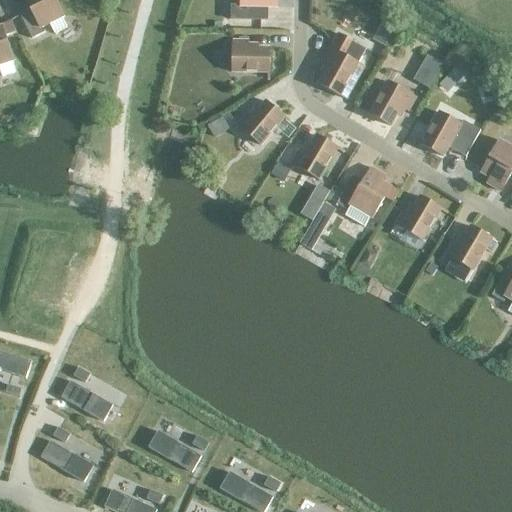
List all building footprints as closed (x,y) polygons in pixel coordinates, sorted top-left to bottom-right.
[(20,17),(31,40),(44,34),(41,29),(49,25),(54,35),(66,29),(61,19),(63,18),(54,0),(24,0),(30,12),(20,17)] [(276,0),(240,0),(240,8),(231,8),(231,20),(261,21),(261,9),(277,9),(276,0)] [(0,73),(2,78),(14,74),(11,64),(13,63),(5,38),(15,34),(12,24),(0,28),(0,73)] [(329,67),(318,86),(340,98),(358,66),(366,51),(338,35),(330,50),(322,63),(329,67)] [(232,42),(232,74),(269,75),(269,50),(248,50),(248,42),(232,42)] [(426,56),(421,65),(438,74),(442,65),(426,56)] [(453,69),(447,76),(456,84),(462,78),(453,69)] [(407,113),(415,99),(387,84),(369,116),(390,128),(401,109),(407,113)] [(236,126),(260,147),(284,119),(265,103),(251,119),(246,115),(236,126)] [(438,114),(421,147),(442,159),(448,149),(451,150),(464,158),(479,132),(463,122),(460,126),(438,114)] [(221,117),(206,126),(213,138),(228,129),(221,117)] [(291,165),(318,181),(337,150),(316,137),(305,156),(298,152),(291,165)] [(511,149),(499,142),(480,174),(489,180),(486,185),(500,193),(511,172),(511,149)] [(278,163),(270,175),(282,182),(290,170),(278,163)] [(352,177),(336,206),(348,213),(345,217),(352,222),(364,228),(369,219),(371,220),(384,199),(393,204),(399,194),(390,188),(381,183),(384,178),(371,170),(363,183),(352,177)] [(318,186),(301,215),(312,222),(323,204),(330,193),(318,186)] [(422,243),(441,211),(419,198),(408,217),(402,213),(394,226),(422,243)] [(310,226),(304,236),(315,243),(321,233),(310,226)] [(490,254),(496,245),(497,244),(470,228),(459,247),(453,243),(445,256),(473,272),(485,251),(490,254)] [(367,252),(359,266),(369,272),(377,257),(367,252)] [(429,265),(424,272),(433,278),(438,270),(429,265)] [(511,303),(511,305),(507,313),(511,315),(511,279),(504,274),(491,297),(503,304),(505,299),(511,303)] [(0,353),(0,371),(25,380),(30,364),(0,353)] [(90,376),(78,369),(73,378),(85,385),(90,376)] [(112,407),(70,383),(61,399),(103,424),(112,407)] [(18,399),(21,391),(8,387),(5,394),(18,399)] [(69,436),(57,429),(52,438),(64,445),(69,436)] [(201,458),(157,433),(148,449),(191,474),(201,458)] [(204,453),(209,444),(197,438),(192,446),(204,453)] [(92,468),(50,443),(40,459),(83,484),(92,468)] [(264,511),(272,499),(229,474),(220,491),(257,511),(264,511)] [(275,494),(280,485),(268,479),(263,487),(275,494)] [(163,497),(150,491),(146,500),(159,506),(163,497)] [(111,511),(155,511),(156,511),(112,492),(104,509),(111,511)]
